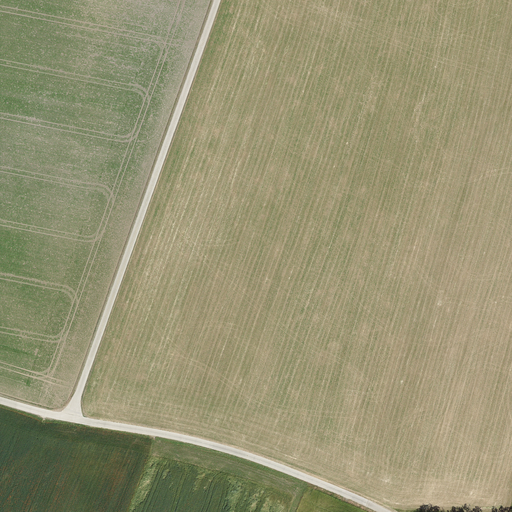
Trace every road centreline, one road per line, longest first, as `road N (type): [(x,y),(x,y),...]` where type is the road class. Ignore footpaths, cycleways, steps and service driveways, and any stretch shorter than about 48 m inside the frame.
road 1 (track): [(215,0),(69,418)]
road 2 (track): [(387,511),(190,439),(0,399)]
